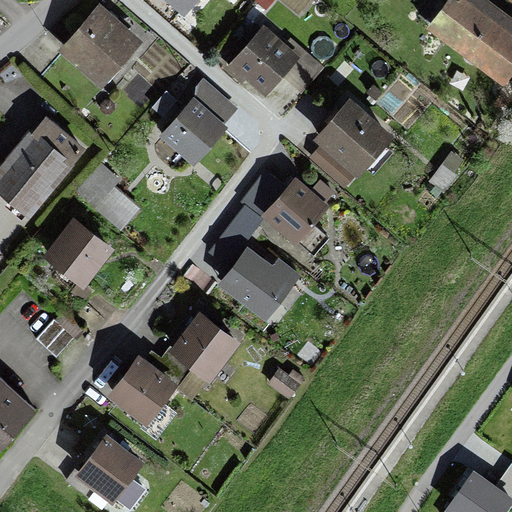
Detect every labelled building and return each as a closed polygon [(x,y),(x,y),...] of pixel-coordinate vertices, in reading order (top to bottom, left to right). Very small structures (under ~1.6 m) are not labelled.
[(451,0),(450,3),(445,0),(430,0),(420,14),(503,75),(511,62),(511,32),(467,0),(451,0)] [(134,41),(98,10),(66,47),(102,78),(134,41)] [(293,59),(261,31),(235,61),(267,88),(293,59)] [(221,126),(193,101),(165,133),(194,157),(221,126)] [(387,133),(350,103),(321,136),(358,168),(387,133)] [(0,170),(0,184),(15,197),(10,204),(17,211),(23,204),(29,209),(81,147),(45,117),(1,171),(0,170)] [(353,172),(323,146),(313,157),(344,183),(353,172)] [(323,207),(295,181),(268,213),(295,238),(298,236),(315,251),(325,236),(308,221),(323,207)] [(108,247),(74,221),(50,253),(83,279),(108,247)] [(278,260),(273,267),(249,248),(223,281),(265,314),(296,274),(278,260)] [(235,339),(201,314),(175,348),(171,345),(162,357),(186,375),(194,363),(209,374),(235,339)] [(74,336),(54,317),(35,338),(56,356),(74,336)] [(153,368),(138,357),(112,391),(147,417),(172,384),(177,387),(186,375),(162,357),(153,368)] [(0,446),(35,409),(0,376),(0,446)] [(139,462),(106,436),(79,470),(75,467),(66,478),(90,497),(99,486),(112,496),(113,495),(125,505),(131,505),(142,490),(142,484),(130,475),(139,462)] [(502,511),(511,499),(511,496),(474,469),(447,505),(456,511),(502,511)]
